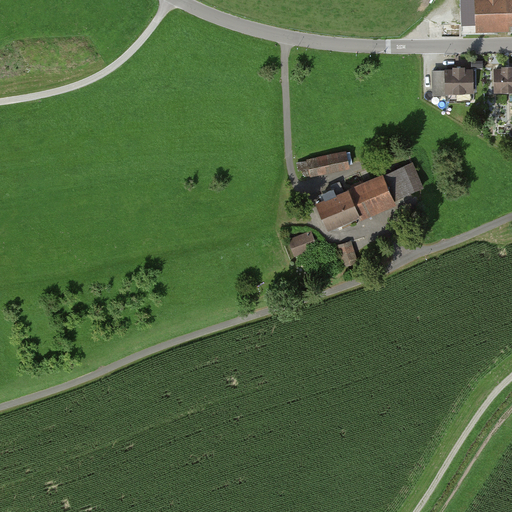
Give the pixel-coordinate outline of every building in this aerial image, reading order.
[(472,0),(473,24),(473,33),(508,33),(508,26),(507,0),(472,0)] [(511,66),(491,67),(492,94),(511,93),(511,66)] [(476,68),(445,68),(445,69),(445,93),(476,94),(476,68)] [(432,69),(432,94),(445,94),(445,93),(445,69),(432,69)] [(314,175),(358,166),(354,148),(310,157),(314,175)] [(421,159),(392,173),(403,198),(433,185),(421,159)] [(390,169),(323,200),(337,231),(404,201),(403,198),(392,173),(390,169)] [(318,227),(293,237),(300,255),(325,244),(318,227)] [(344,243),(349,263),(366,259),(361,238),(344,243)]
